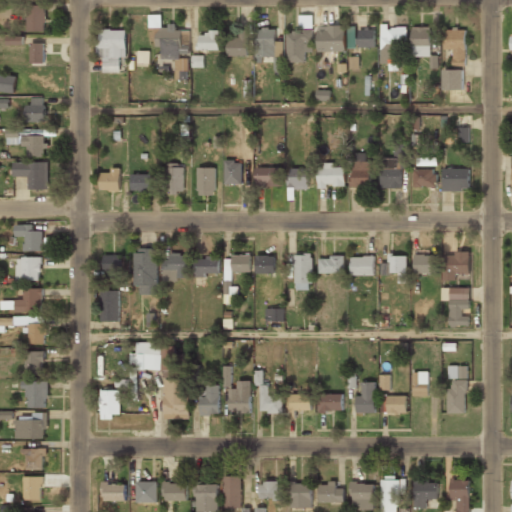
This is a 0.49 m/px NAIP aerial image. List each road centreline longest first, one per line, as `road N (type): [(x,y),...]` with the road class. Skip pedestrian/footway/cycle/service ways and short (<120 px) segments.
road 1 (residential): [(496,511),(499,236),(490,0)]
road 2 (residential): [(86,511),(78,0)]
road 3 (residential): [(77,223),(511,236)]
road 4 (residential): [(86,460),(511,460)]
